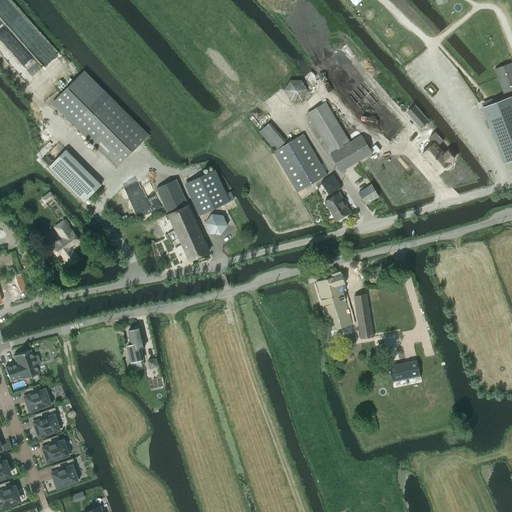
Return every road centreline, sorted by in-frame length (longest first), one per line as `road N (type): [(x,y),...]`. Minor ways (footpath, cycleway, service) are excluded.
road 1 (unclassified): [(511,187),(0,314)]
road 2 (unclassified): [(0,347),(511,220)]
road 3 (track): [(0,56),(116,181),(100,207),(123,234),(141,281)]
road 4 (track): [(270,440),(228,294)]
